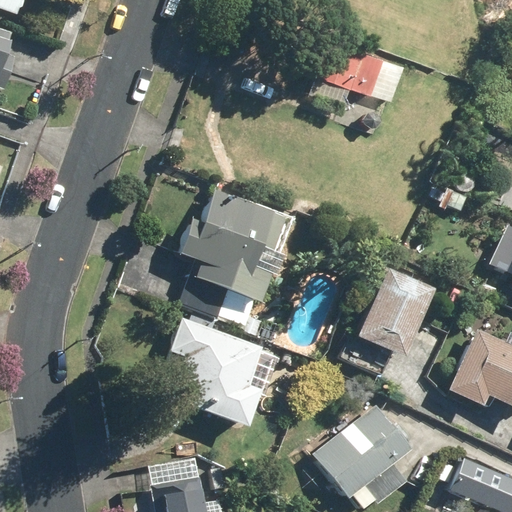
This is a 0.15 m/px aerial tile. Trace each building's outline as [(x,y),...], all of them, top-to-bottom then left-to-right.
[(0,0),(0,9),(16,15),(20,0),(0,0)] [(0,85),(3,86),(13,57),(2,53),(9,33),(0,29),(0,85)] [(382,61),(304,33),(291,69),(370,97),(382,61)] [(191,218),(177,254),(196,262),(190,278),(258,303),(290,218),(214,190),(201,222),(191,218)] [(430,288),(384,267),(352,337),(398,358),(430,288)] [(259,347),(178,318),(165,354),(179,359),(165,399),(244,427),(257,390),(245,385),(259,347)] [(511,349),(471,330),(442,391),(476,408),(481,397),(511,411),(511,349)] [(371,405),(305,456),(340,501),(357,488),(371,506),(403,481),(389,463),(406,450),(371,405)] [(511,511),(511,480),(466,461),(454,490),(502,510),(500,511),(511,511)] [(199,511),(194,476),(146,484),(151,511),(199,511)]
